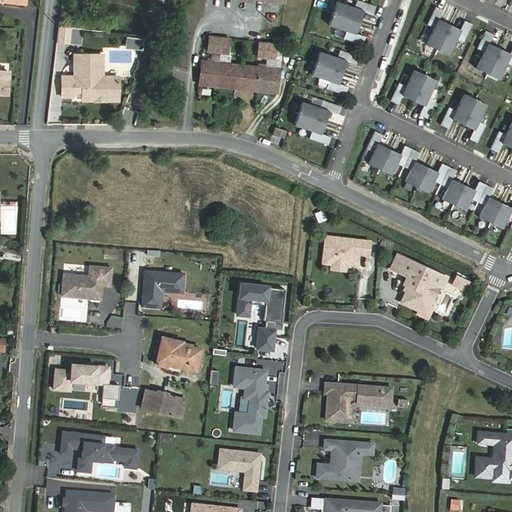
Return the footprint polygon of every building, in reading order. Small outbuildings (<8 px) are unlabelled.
[(336,2),(332,14),(356,22),(360,11),(363,12),(372,16),(375,7),(356,1),(354,8),(336,2)] [(425,45),(436,51),(448,28),(436,22),(438,20),(443,11),(435,7),(426,25),(433,28),(425,45)] [(356,22),(332,14),(328,26),(346,32),(343,39),(362,46),(364,38),(355,35),(352,34),(356,22)] [(448,28),(436,51),(448,56),(456,39),(463,43),(471,25),(464,21),(459,30),(460,30),(459,33),(448,28)] [(69,43),(71,27),(58,26),(56,41),(69,43)] [(80,44),(82,29),(72,28),(71,43),(80,44)] [(475,69),(486,75),(497,52),(486,46),(488,44),(492,35),(485,31),(476,49),(483,52),(475,69)] [(227,53),(229,39),(209,36),(207,51),(227,53)] [(143,39),(127,38),(127,48),(142,49),(143,39)] [(276,44),(259,42),(257,56),(274,58),(276,44)] [(497,52),(486,75),(498,80),(506,63),(511,66),(511,48),(509,54),(510,54),(509,57),(497,52)] [(319,53),(315,64),(339,72),(343,61),(346,62),(355,65),(358,57),(339,51),(336,59),(319,53)] [(61,76),(61,96),(72,96),(77,90),(77,88),(81,88),(81,96),(118,96),(118,75),(102,75),(102,53),(74,54),(74,75),(61,76)] [(276,92),(279,69),(201,61),(198,84),(276,92)] [(339,72),(315,64),(311,76),(328,82),(326,89),(345,96),(347,88),(338,84),(338,85),(335,84),(339,72)] [(413,98),(424,76),(413,70),(405,87),(398,83),(389,101),(397,105),(401,96),(402,93),(413,98)] [(0,94),(7,95),(9,72),(0,71),(0,94)] [(424,76),(413,98),(424,104),(423,106),(418,115),(426,119),(435,101),(427,98),(436,81),(424,76)] [(463,122),(474,100),(463,94),(455,111),(448,108),(439,125),(447,129),(451,120),(452,117),(463,122)] [(486,105),(474,100),(463,122),(474,128),(473,131),(473,130),(468,139),(476,143),(485,125),(478,122),(486,105)] [(297,114),(322,122),(326,111),(328,112),(338,116),(340,107),(320,101),(318,108),(300,103),(297,114)] [(322,122),(297,114),(293,125),(311,132),(308,139),(327,146),(330,138),(321,134),(321,135),(318,134),(322,122)] [(511,145),(511,120),(505,135),(498,132),(489,149),(497,153),(501,144),(502,141),(511,145)] [(473,130),(473,131),(474,128),(463,122),(462,125),(473,130)] [(273,143),(283,145),(287,129),(277,127),(273,143)] [(367,164),(379,170),(387,152),(382,149),(383,147),(377,144),(382,135),(374,132),(366,149),(373,152),(367,164)] [(387,152),(379,170),(390,175),(396,164),(403,167),(411,150),(404,146),(400,155),(394,152),(393,155),(387,152)] [(416,187),(424,170),(419,167),(420,164),(415,162),(419,153),(411,150),(403,167),(410,170),(404,182),(416,187)] [(424,170),(416,187),(427,193),(433,181),(440,184),(448,167),(441,164),(437,172),(431,170),(430,172),(424,170)] [(452,179),(456,171),(448,167),(440,184),(447,188),(442,199),(453,205),(462,187),(456,185),(457,182),(452,179)] [(462,187),(453,205),(464,210),(470,199),(477,202),(486,185),(478,181),(474,190),(468,187),(467,190),(462,187)] [(479,217),(490,223),(499,205),(493,202),(494,200),(489,197),(493,188),(486,185),(477,202),(484,206),(479,217)] [(499,205),(490,223),(502,228),(507,216),(511,218),(511,205),(511,208),(506,205),(504,208),(499,205)] [(367,257),(368,243),(324,239),(321,266),(331,267),(333,265),(342,265),(344,268),(354,269),(354,262),(352,258),(355,256),(367,257)] [(442,290),(447,280),(398,257),(391,272),(407,279),(404,287),(409,289),(413,291),(411,293),(406,295),(404,301),(406,307),(420,313),(422,314),(428,312),(429,310),(439,289),(442,290)] [(61,272),(58,298),(101,301),(102,288),(109,289),(111,265),(90,264),(90,274),(61,272)] [(330,272),(344,273),(344,268),(342,265),(333,265),(331,267),(330,272)] [(144,267),(141,308),(162,309),(163,293),(180,294),(182,269),(144,267)] [(275,322),(280,323),(284,290),(266,288),(267,287),(239,284),(236,316),(248,317),(249,302),(264,303),(263,318),(265,318),(264,329),(263,339),(257,339),(256,349),(272,351),(274,328),(275,322)] [(422,314),(420,313),(418,317),(428,321),(433,312),(429,310),(428,312),(422,314)] [(155,365),(168,368),(169,365),(180,368),(195,371),(200,349),(181,344),(182,342),(161,337),(155,365)] [(103,377),(104,367),(71,365),(70,372),(55,370),(53,390),(69,391),(70,382),(103,384),(101,399),(117,400),(119,386),(106,385),(107,378),(103,377)] [(169,365),(168,368),(167,370),(179,373),(180,368),(169,365)] [(270,368),(235,365),(233,387),(245,388),(243,411),(234,410),(232,434),(264,437),(270,368)] [(358,392),(359,387),(326,384),(325,394),(328,394),(338,395),(338,388),(352,389),(352,392),(358,392)] [(391,400),(392,390),(359,387),(358,392),(352,392),(352,389),(338,388),(338,395),(328,394),(326,421),(349,423),(351,400),(357,400),(357,405),(370,406),(370,404),(380,405),(381,397),(386,398),(386,400),(391,400)] [(173,416),(177,397),(145,389),(141,408),(173,416)] [(186,399),(177,397),(173,416),(181,417),(186,399)] [(390,408),(391,400),(386,400),(386,398),(381,397),(380,405),(370,404),(370,406),(390,408)] [(398,398),(397,407),(408,408),(408,399),(398,398)] [(61,439),(59,448),(59,454),(70,456),(71,449),(81,450),(80,460),(90,461),(100,462),(110,463),(111,460),(123,462),(123,468),(134,470),(135,463),(137,451),(112,448),(113,446),(102,445),(103,437),(61,432),(61,439)] [(489,448),(489,437),(479,436),(478,447),(489,448)] [(511,438),(489,437),(489,448),(495,448),(494,463),(482,462),(477,466),(475,480),(493,482),(494,474),(509,475),(509,483),(511,483),(511,464),(511,449),(511,438)] [(372,456),(373,445),(325,441),(324,450),(332,451),(331,456),(333,456),(333,461),(331,461),(330,466),(317,465),(316,479),(349,482),(350,470),(355,466),(359,466),(360,455),(372,456)] [(264,452),(221,448),(219,469),(243,471),(241,494),(259,496),(264,452)] [(90,461),(80,460),(78,459),(76,472),(79,472),(88,473),(90,461)] [(355,466),(350,470),(349,482),(358,482),(359,466),(355,466)] [(66,489),(64,511),(114,511),(116,492),(66,489)] [(379,511),(380,506),(311,501),(311,510),(321,511),(324,511),(379,511)] [(241,511),(241,508),(192,503),(190,511),(241,511)] [(451,511),(457,511),(458,503),(451,503),(450,511),(451,511)]
